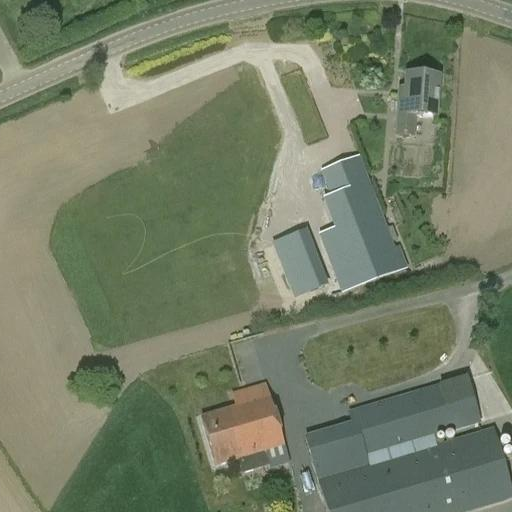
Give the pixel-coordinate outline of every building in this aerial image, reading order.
[(399,252),(395,253),(346,124),(359,119),(344,81),(331,86),(324,65),(285,81),(290,95),(285,97),(324,199),(307,206),(341,295),(406,269),(399,252)] [(436,119),(439,80),(406,78),(405,96),(399,96),(396,138),(412,139),(414,118),(436,119)] [(273,82),(189,85),(195,226),(238,224),(241,302),(329,298),(328,274),(320,274),(319,240),(299,241),(297,188),(277,189),(273,82)] [(177,202),(192,196),(191,99),(146,114),(177,202)] [(56,182),(112,342),(198,312),(183,267),(195,263),(191,249),(171,256),(160,222),(172,218),(161,187),(146,193),(133,156),(56,182)] [(194,248),(195,312),(239,293),(239,287),(219,237),(194,248)] [(361,454),(363,461),(481,426),(468,384),(441,391),(440,387),(349,414),(352,427),(305,441),(313,468),(361,454)] [(269,468),(264,454),(284,448),(265,387),(231,396),(235,410),(200,421),(214,469),(238,461),(242,476),(269,468)] [(317,484),(325,511),(471,511),(511,500),(511,499),(492,433),(317,484)]
